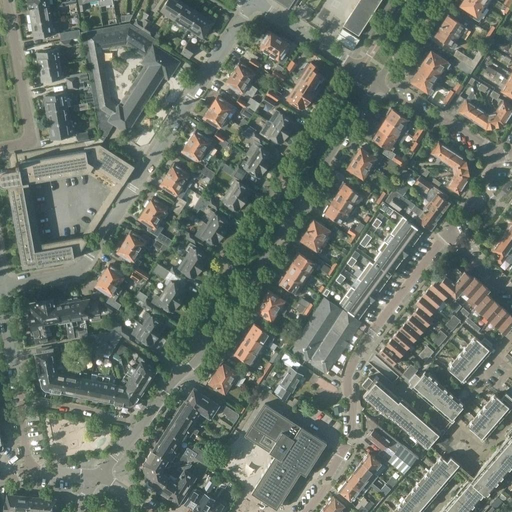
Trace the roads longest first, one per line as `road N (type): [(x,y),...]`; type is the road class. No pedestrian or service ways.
road 1 (residential): [(0,286),(81,267),(253,0)]
road 2 (tertiary): [(357,69),(194,317),(189,331),(207,345)]
road 3 (residential): [(303,511),(348,443),(356,349),(441,237)]
road 4 (tertiary): [(207,345),(381,86)]
road 5 (residential): [(0,152),(31,146),(8,0)]
road 6 (residential): [(497,158),(381,86)]
road 7 (residential): [(357,69),(253,0)]
road 8 (residential): [(430,511),(511,417)]
road 9 (residential): [(140,423),(19,399)]
